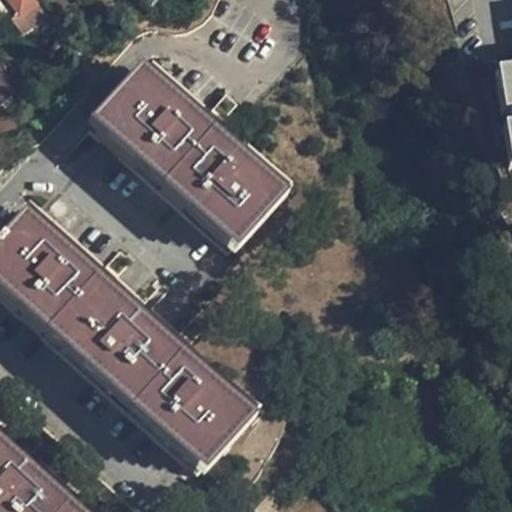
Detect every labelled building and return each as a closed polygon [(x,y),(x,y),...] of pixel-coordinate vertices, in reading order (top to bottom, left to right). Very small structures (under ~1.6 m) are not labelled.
[(12,0),(21,11),(16,17),(26,31),(39,20),(33,11),(41,4),(37,0),(12,0)] [(280,195),(140,72),(88,130),(227,254),(280,195)] [(511,72),(499,74),(511,168),(511,72)] [(214,393),(22,222),(4,242),(0,239),(0,303),(193,478),(208,460),(244,421),(214,393)] [(236,403),(256,420),(264,410),(244,393),(236,403)] [(65,511),(0,454),(0,511),(65,511)]
